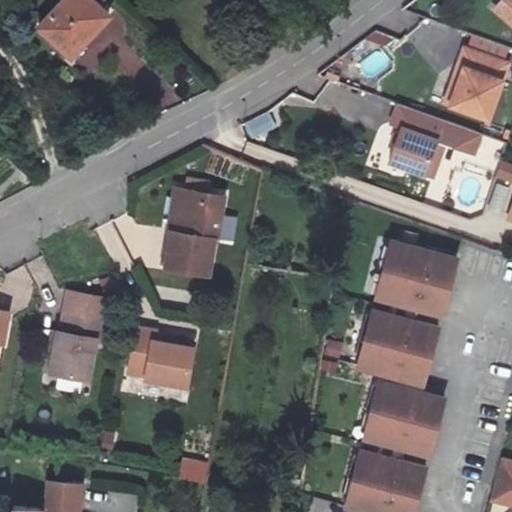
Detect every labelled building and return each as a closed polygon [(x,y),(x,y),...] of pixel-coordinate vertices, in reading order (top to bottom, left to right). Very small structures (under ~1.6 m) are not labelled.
[(64,0),(41,25),(72,54),(110,13),(96,0),(64,0)] [(511,0),(506,0),(495,13),(511,26),(511,0)] [(478,62),(464,98),(501,112),(511,82),(511,54),(479,42),(472,60),(478,62)] [(478,62),(472,60),(459,96),(464,98),(478,62)] [(462,147),(469,129),(406,105),(399,123),(408,127),(396,160),(431,173),(443,140),(453,144),(462,147)] [(249,120),(252,134),(276,129),(273,115),(249,120)] [(100,152),(113,145),(91,120),(79,131),(100,152)] [(440,176),(453,144),(443,140),(431,173),(440,176)] [(173,231),(180,187),(171,185),(164,229),(166,229),(173,231)] [(221,193),(180,187),(173,231),(166,229),(160,271),(208,279),(221,193)] [(459,257),(393,239),(376,300),(443,318),(459,257)] [(56,342),(50,373),(88,381),(95,344),(105,346),(114,304),(68,295),(60,336),(57,336),(56,342)] [(441,326),(375,308),(359,369),(426,384),(441,326)] [(0,343),(6,345),(13,346),(18,313),(0,309),(0,343)] [(155,333),(135,330),(127,369),(150,373),(149,380),(184,387),(192,349),(153,342),(155,333)] [(43,372),(50,373),(56,342),(49,341),(43,372)] [(381,379),(365,440),(432,457),(447,397),(381,379)] [(347,508),(361,511),(417,511),(429,466),(363,448),(347,508)] [(511,456),(503,454),(496,481),(491,499),(511,505),(511,456)] [(185,456),(180,477),(205,483),(210,462),(185,456)] [(47,475),(43,511),(86,511),(90,481),(47,475)] [(15,505),(0,503),(0,511),(34,511),(36,492),(15,490),(15,505)]
